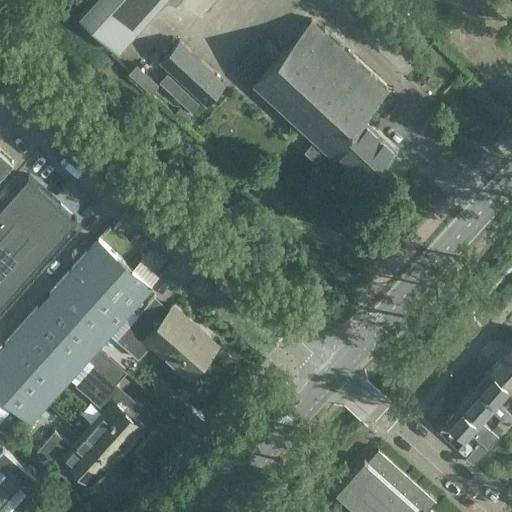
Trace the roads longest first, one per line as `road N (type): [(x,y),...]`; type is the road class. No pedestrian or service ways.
road 1 (unclassified): [(331,372),(0,72)]
road 2 (tertiary): [(331,372),(511,174)]
road 3 (residential): [(490,511),(331,372)]
road 4 (tertiary): [(207,511),(331,372)]
